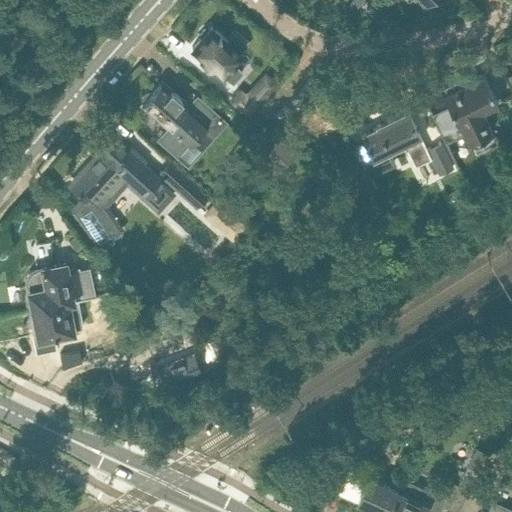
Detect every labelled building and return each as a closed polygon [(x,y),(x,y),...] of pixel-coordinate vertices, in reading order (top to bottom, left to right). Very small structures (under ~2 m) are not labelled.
[(210,25),(191,46),(200,54),(199,56),(211,66),(212,65),(222,73),(232,82),(242,71),(232,63),(241,52),(239,51),(246,43),(234,32),(227,40),(210,25)] [(443,93),(448,104),(431,112),(444,140),(462,132),(466,142),(492,129),(483,110),(497,103),(492,92),(483,74),(443,93)] [(161,80),(141,103),(169,128),(166,131),(160,138),(179,155),(200,132),(212,118),(203,109),(194,101),(190,106),(161,80)] [(240,89),(231,99),(247,114),(266,93),(256,84),(246,94),(240,89)] [(363,139),(351,144),(367,177),(394,163),(388,151),(388,150),(404,142),(415,165),(430,157),(438,174),(440,173),(454,166),(442,141),(426,149),(419,135),(416,128),(407,110),(376,126),(377,128),(362,135),(361,135),(363,139)] [(263,129),(254,139),(285,166),(294,156),(296,154),(265,127),(263,129)] [(89,163),(70,184),(84,198),(85,198),(76,208),(104,249),(117,236),(100,212),(128,181),(145,196),(160,211),(175,193),(162,181),(142,162),(143,160),(128,147),(113,133),(96,152),(99,155),(90,165),(89,163)] [(345,148),(328,156),(344,192),(361,184),(345,148)] [(196,208),(205,197),(209,193),(171,158),(158,173),(196,208)] [(486,231),(465,192),(461,195),(464,202),(457,206),(466,222),(469,220),(478,236),(486,231)] [(28,291),(24,296),(26,303),(31,305),(32,308),(67,301),(71,300),(76,299),(95,295),(88,265),(78,267),(66,269),(65,262),(35,268),(30,270),(27,275),(27,279),(26,280),(28,291)] [(113,291),(103,293),(111,331),(135,326),(113,291)] [(67,301),(32,308),(37,333),(33,334),(37,350),(54,346),(51,335),(73,330),(72,326),(81,325),(78,311),(76,299),(71,300),(67,301)] [(165,383),(201,368),(193,347),(156,362),(165,383)] [(59,365),(78,361),(76,348),(56,352),(59,365)] [(475,445),(465,464),(477,470),(479,465),(486,451),(475,445)] [(342,464),(330,489),(380,511),(386,511),(397,489),(342,464)] [(465,464),(456,484),(467,489),(477,470),(465,464)] [(477,470),(467,489),(480,496),(491,472),(479,465),(477,470)] [(397,489),(386,511),(438,511),(441,505),(456,511),(467,489),(456,484),(451,481),(443,497),(403,478),(397,489)] [(511,511),(511,509),(492,500),(486,511),(511,511)]
